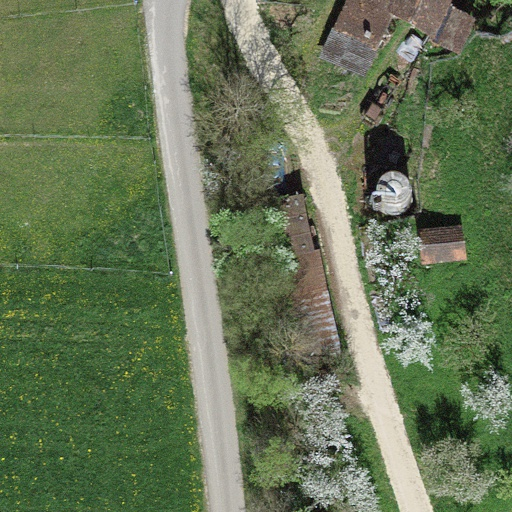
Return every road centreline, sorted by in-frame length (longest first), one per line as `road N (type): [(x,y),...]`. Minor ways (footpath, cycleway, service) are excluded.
road 1 (track): [(422,511),(363,326),(331,179),(241,0)]
road 2 (unclassified): [(165,0),(232,511)]
